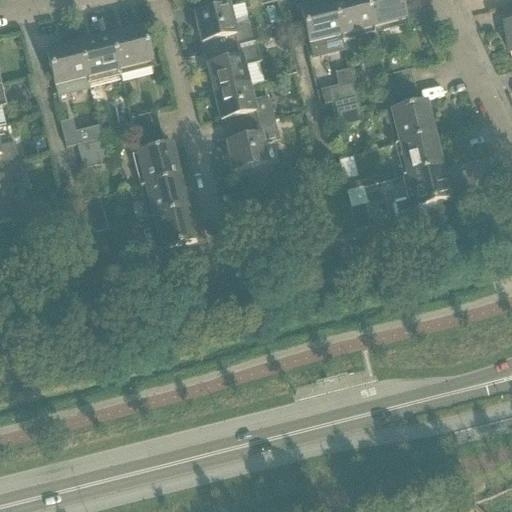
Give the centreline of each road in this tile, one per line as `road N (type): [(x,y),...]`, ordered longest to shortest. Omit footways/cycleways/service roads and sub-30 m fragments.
road 1 (secondary): [(2,511),(468,391)]
road 2 (residential): [(217,240),(155,0)]
road 3 (unknown): [(72,206),(24,10)]
road 4 (residential): [(439,0),(511,154)]
road 5 (unknown): [(330,164),(286,0)]
